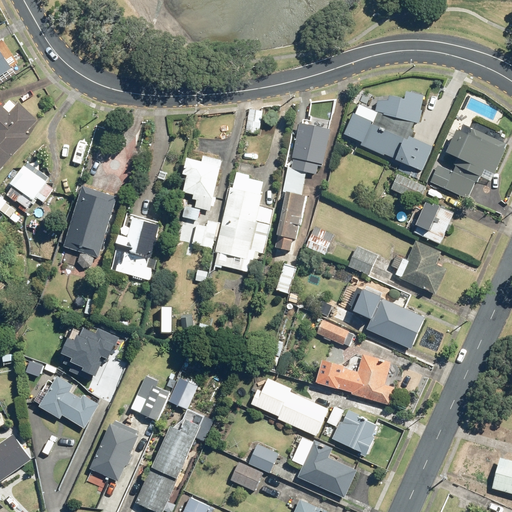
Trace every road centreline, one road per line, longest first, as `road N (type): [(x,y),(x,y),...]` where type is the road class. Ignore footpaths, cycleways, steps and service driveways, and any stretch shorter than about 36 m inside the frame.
road 1 (residential): [(511,81),(429,50),(244,89),(133,93),(65,62),(25,0)]
road 2 (residential): [(511,269),(403,511)]
